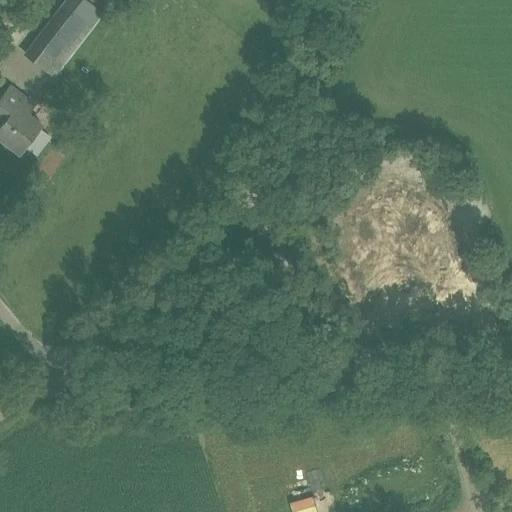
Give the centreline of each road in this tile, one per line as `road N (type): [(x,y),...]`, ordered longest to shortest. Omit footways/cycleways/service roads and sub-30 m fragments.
road 1 (unclassified): [(59,367),(231,216),(249,189),(320,0)]
road 2 (unclassified): [(511,388),(130,386),(88,381),(59,367)]
